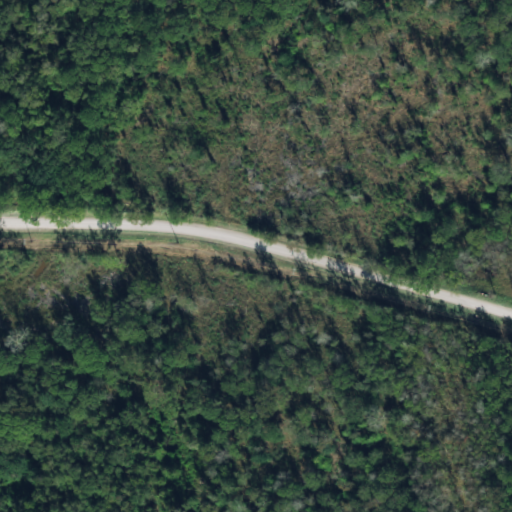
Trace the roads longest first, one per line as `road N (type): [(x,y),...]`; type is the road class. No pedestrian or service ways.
road 1 (residential): [(0,213),(200,216),(511,298)]
road 2 (track): [(72,211),(77,72),(91,33),(118,0)]
